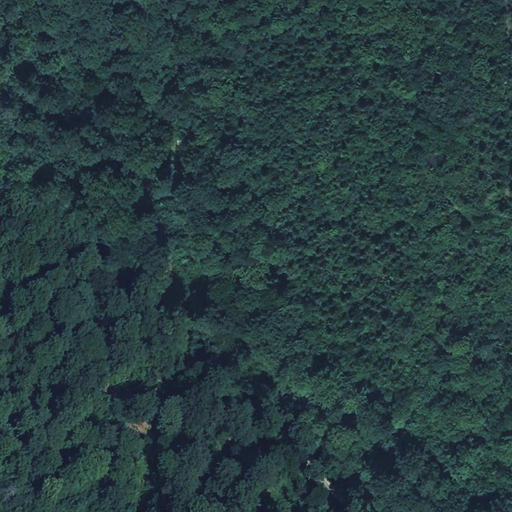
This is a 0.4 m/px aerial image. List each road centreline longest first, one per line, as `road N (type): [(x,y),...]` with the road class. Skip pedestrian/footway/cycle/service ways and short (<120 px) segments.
road 1 (track): [(356,511),(266,409),(241,367),(198,217)]
road 2 (track): [(198,217),(182,44),(192,0)]
road 3 (track): [(254,389),(160,437),(144,511)]
